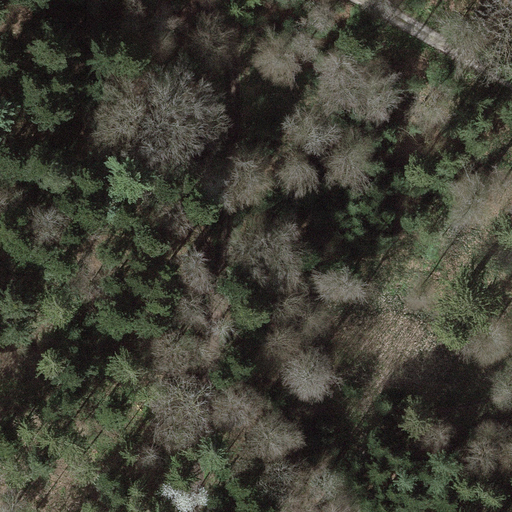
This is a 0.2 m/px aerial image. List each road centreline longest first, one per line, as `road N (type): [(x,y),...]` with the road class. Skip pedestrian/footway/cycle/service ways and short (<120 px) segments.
road 1 (track): [(197,0),(241,174),(185,511)]
road 2 (track): [(300,511),(356,467),(511,404)]
road 3 (track): [(347,0),(511,86)]
